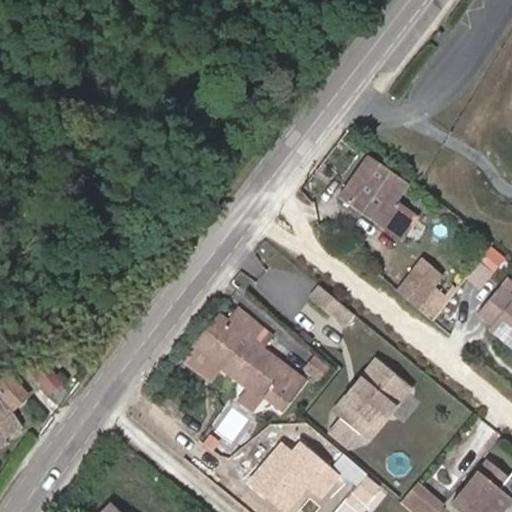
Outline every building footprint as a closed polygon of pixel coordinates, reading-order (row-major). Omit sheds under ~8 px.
[(407,187),(369,157),(342,196),(402,237),(419,213),(398,198),(407,187)] [(434,275),(401,248),(384,271),(417,298),(434,275)] [(337,320),(347,308),(321,287),(311,299),(337,320)] [(511,299),(499,290),(478,317),(492,328),(489,332),(511,349),(511,299)] [(213,326),(197,346),(221,364),(251,387),(265,398),(282,411),(304,384),(257,346),(267,334),(238,311),(228,325),(219,318),(213,326)] [(49,344),(39,353),(50,364),(60,355),(49,344)] [(186,360),(210,378),(221,364),(197,346),(186,360)] [(308,371),(321,378),(329,362),(317,355),(308,371)] [(42,360),(34,366),(54,389),(61,383),(42,360)] [(379,360),(334,413),(340,419),(330,430),(352,448),(361,436),(367,441),(412,388),(379,360)] [(11,410),(25,400),(2,376),(0,378),(0,391),(6,397),(0,400),(0,440),(21,427),(11,410)] [(251,387),(240,402),(253,412),(265,398),(251,387)] [(310,435),(296,452),(316,468),(330,451),(310,435)] [(336,484),(352,464),(336,451),(320,470),(336,484)] [(449,505),(456,511),(497,511),(510,498),(499,489),(509,478),(488,460),(449,505)] [(346,502),(358,511),(359,511),(378,489),(365,478),(346,502)] [(279,511),(283,509),(253,485),(241,501),(254,511),(279,511)] [(412,486),(399,502),(410,511),(436,511),(439,509),(412,486)]
